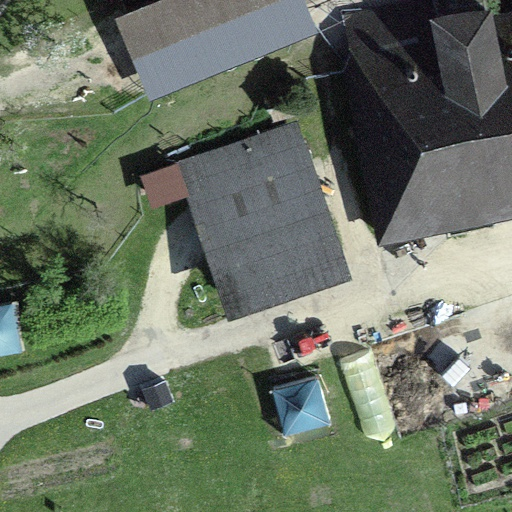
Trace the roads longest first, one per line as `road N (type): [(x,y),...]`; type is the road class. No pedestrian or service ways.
road 1 (track): [(144,360),(171,262),(193,226),(337,171),(373,289)]
road 2 (track): [(0,89),(231,0)]
